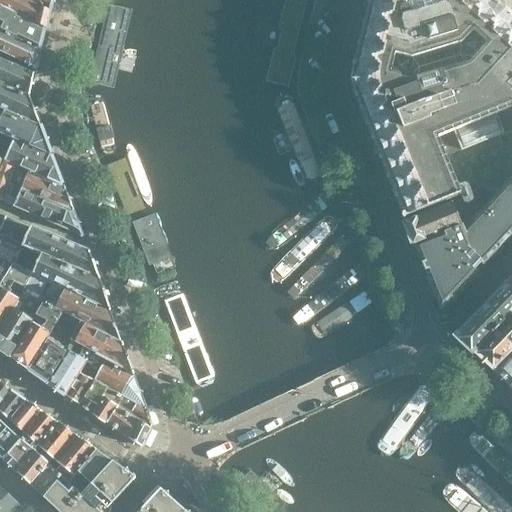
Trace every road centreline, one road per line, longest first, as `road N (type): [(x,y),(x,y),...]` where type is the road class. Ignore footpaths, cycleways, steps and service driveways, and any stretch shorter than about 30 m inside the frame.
road 1 (residential): [(69,0),(51,109),(186,458)]
road 2 (residential): [(430,339),(331,94),(347,0)]
road 3 (residential): [(186,458),(402,361),(430,339)]
road 4 (residential): [(0,368),(154,474),(186,458)]
